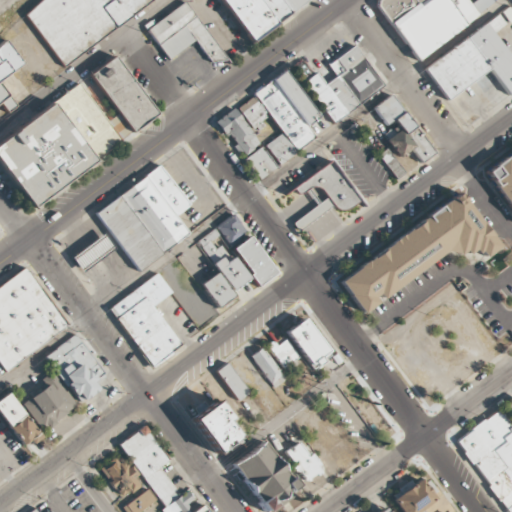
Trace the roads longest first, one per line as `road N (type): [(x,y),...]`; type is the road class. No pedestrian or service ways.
road 1 (tertiary): [(511,121),(150,397)]
road 2 (secondary): [(343,0),(30,238)]
road 3 (residential): [(307,277),(128,33)]
road 4 (residential): [(481,511),(307,277)]
road 5 (residential): [(511,220),(345,0)]
road 6 (tertiary): [(327,511),(511,372)]
road 7 (residential): [(150,397),(30,238)]
road 8 (tertiary): [(150,397),(0,509)]
road 9 (residential): [(234,511),(150,397)]
